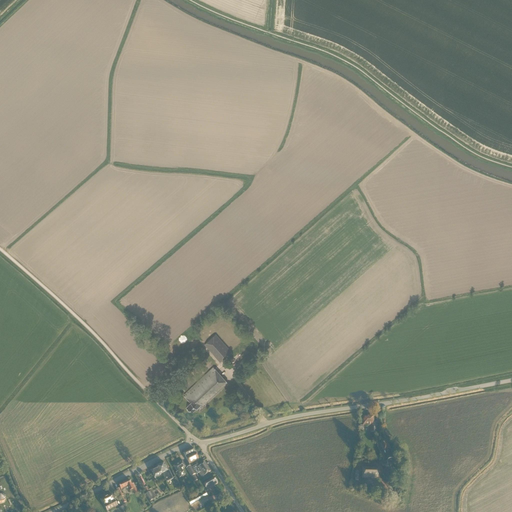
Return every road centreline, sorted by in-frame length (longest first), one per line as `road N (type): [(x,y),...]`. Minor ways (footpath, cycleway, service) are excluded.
road 1 (tertiary): [(197,442),(293,416),(511,380)]
road 2 (unclassified): [(197,442),(0,249)]
road 3 (tertiary): [(53,511),(197,442)]
